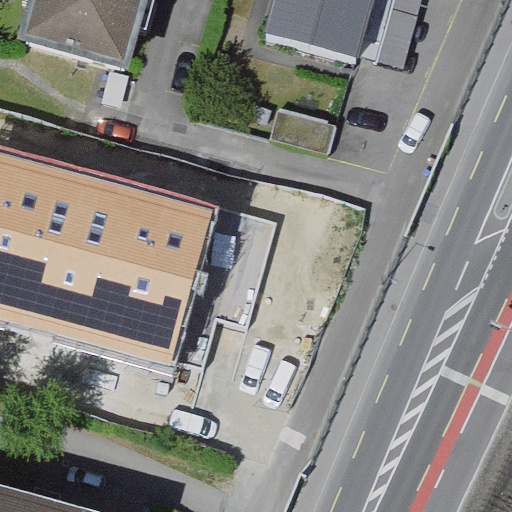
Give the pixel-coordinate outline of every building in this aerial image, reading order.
[(134,77),(156,0),(34,0),(22,44),(134,77)] [(384,0),(282,0),(270,45),(364,72),(384,0)] [(342,129),(284,114),(277,142),(335,157),(342,129)] [(271,217),(169,191),(155,248),(140,245),(119,331),(235,360),(271,217)] [(42,221),(0,209),(0,321),(13,326),(42,221)] [(70,511),(0,492),(0,511),(70,511)]
